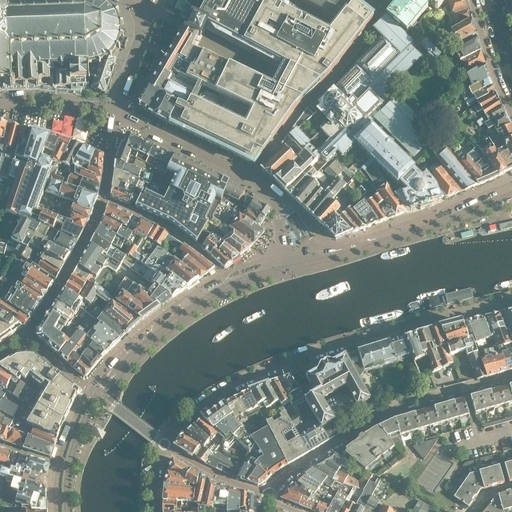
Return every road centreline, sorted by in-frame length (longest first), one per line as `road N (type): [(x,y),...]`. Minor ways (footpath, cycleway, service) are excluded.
road 1 (residential): [(511,298),(254,374),(187,416),(163,444)]
road 2 (residential): [(228,285),(150,337),(95,394),(73,443),(65,511)]
road 3 (residential): [(267,496),(300,465),(391,411),(511,375)]
road 4 (residential): [(511,193),(285,266)]
road 5 (residential): [(228,285),(218,267),(161,224),(104,198)]
road 6 (residential): [(471,0),(511,116)]
